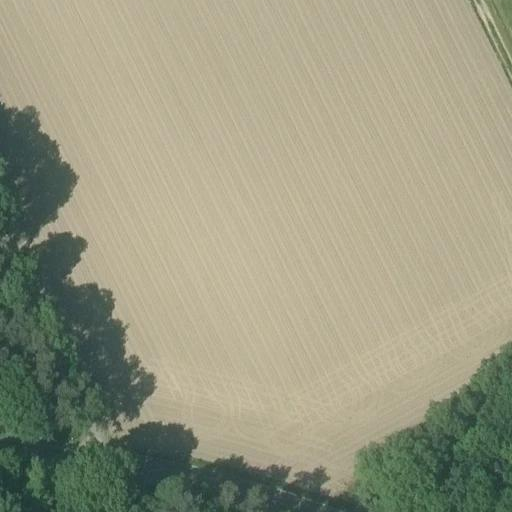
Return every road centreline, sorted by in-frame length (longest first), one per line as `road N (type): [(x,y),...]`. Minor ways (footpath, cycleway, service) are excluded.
road 1 (unclassified): [(0,236),(103,461)]
road 2 (tertiary): [(103,461),(313,511)]
